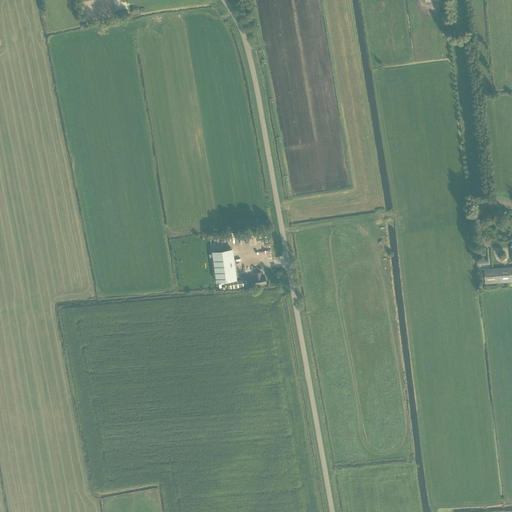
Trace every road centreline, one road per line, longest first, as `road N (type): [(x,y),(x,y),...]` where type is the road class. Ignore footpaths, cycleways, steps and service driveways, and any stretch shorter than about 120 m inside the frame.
road 1 (tertiary): [(331,511),(257,91),(242,32),(223,0)]
road 2 (track): [(465,0),(484,198),(493,214)]
